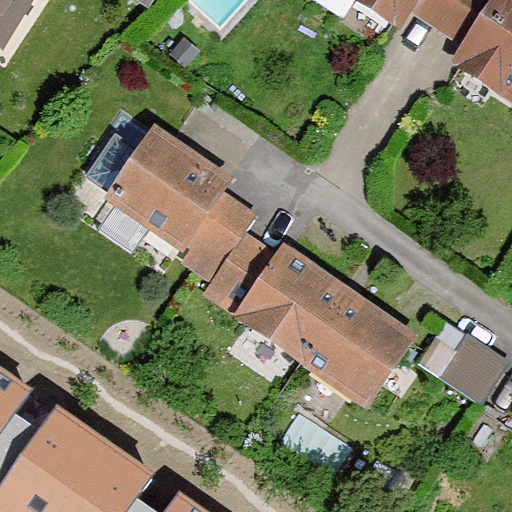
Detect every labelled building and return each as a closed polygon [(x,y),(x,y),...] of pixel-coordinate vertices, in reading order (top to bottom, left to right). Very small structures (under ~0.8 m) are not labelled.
[(0,0),(0,37),(3,40),(28,0),(0,0)] [(418,0),(362,0),(401,26),(411,11),(418,0)] [(418,0),(411,11),(471,51),(503,0),(418,0)] [(511,99),(511,0),(503,0),(471,51),(461,67),(511,99)] [(243,240),(256,221),(215,194),(223,183),(122,115),(109,134),(113,137),(85,178),(108,193),(105,198),(189,255),(184,262),(215,282),(243,240)] [(275,261),(243,240),(215,282),(207,294),(238,315),(275,261)] [(363,405),(407,339),(280,254),(275,261),(238,315),(235,320),(363,405)] [(507,364),(467,337),(438,378),(479,406),(507,364)] [(0,371),(0,423),(10,410),(24,388),(0,371)] [(0,462),(0,483),(8,489),(46,434),(10,410),(0,423),(0,462)] [(147,473),(61,413),(46,434),(8,489),(0,499),(0,511),(119,511),(132,494),(147,473)] [(157,511),(132,494),(119,511),(157,511)] [(201,511),(184,500),(175,511),(201,511)]
